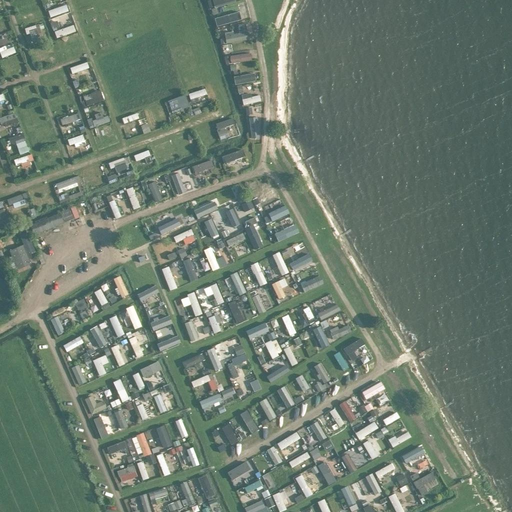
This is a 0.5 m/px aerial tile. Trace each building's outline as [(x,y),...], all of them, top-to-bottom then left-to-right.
[(56,15),(49,17),(51,23),(58,21),(56,15)] [(63,27),(57,30),(60,36),(66,33),(63,27)] [(17,42),(14,35),(7,38),(6,35),(0,37),(0,42),(2,48),(17,42)] [(36,44),(50,40),(48,35),(35,39),(36,44)] [(66,40),(68,46),(84,42),(82,35),(66,40)] [(177,47),(189,42),(187,36),(174,40),(177,47)] [(20,44),(4,49),(8,61),(23,56),(20,44)] [(180,57),(182,65),(197,61),(193,48),(190,49),(192,54),(180,57)] [(256,63),(242,63),(242,77),(250,77),(250,79),(256,79),(256,63)] [(190,88),(207,83),(205,77),(188,82),(190,88)] [(104,89),(102,82),(93,86),(91,83),(84,85),(87,95),(104,89)] [(186,82),(166,90),(170,101),(190,93),(186,82)] [(138,110),(144,109),(142,100),(123,104),(126,118),(140,115),(138,110)] [(64,115),(81,108),(78,101),(61,109),(64,115)] [(88,109),(91,117),(96,116),(98,122),(110,118),(106,104),(103,105),(101,101),(95,103),(96,107),(88,109)] [(197,101),(192,103),(194,109),(200,107),(197,101)] [(176,102),(170,104),(172,110),(179,108),(176,102)] [(20,118),(18,109),(17,109),(16,103),(0,105),(0,109),(1,112),(7,111),(8,115),(14,114),(15,119),(20,118)] [(28,117),(34,134),(53,128),(48,111),(43,112),(41,106),(27,110),(29,117),(28,117)] [(146,117),(139,120),(142,128),(149,126),(146,117)] [(223,121),(216,124),(219,133),(228,131),(225,122),(223,123),(223,121)] [(180,136),(194,133),(192,122),(178,125),(180,136)] [(118,131),(116,124),(109,126),(108,123),(98,126),(101,136),(118,131)] [(157,143),(174,136),(172,130),(154,136),(157,143)] [(23,133),(14,136),(19,149),(28,146),(23,133)] [(136,150),(151,144),(149,138),(134,144),(136,150)] [(224,152),(243,147),(241,140),(222,145),(224,152)] [(109,153),(111,159),(131,151),(128,146),(109,153)] [(212,148),(192,156),(199,176),(213,170),(208,158),(215,156),(212,148)] [(193,162),(184,163),(187,180),(197,178),(193,162)] [(114,168),(106,171),(108,178),(117,175),(114,168)] [(155,190),(168,185),(162,170),(149,174),(155,190)] [(39,194),(55,186),(49,174),(33,182),(39,194)] [(133,175),(126,178),(134,199),(140,196),(133,175)] [(261,194),(279,185),(275,176),(257,186),(261,194)] [(7,189),(10,197),(26,191),(25,189),(33,186),(31,180),(7,189)] [(240,184),(235,187),(239,196),(245,194),(240,184)] [(66,187),(56,190),(59,197),(69,193),(66,187)] [(90,199),(99,199),(99,198),(105,198),(105,188),(90,188),(90,199)] [(85,190),(62,200),(66,211),(90,201),(85,190)] [(249,194),(240,198),(243,206),(253,202),(249,194)] [(33,202),(27,204),(30,211),(35,209),(33,202)] [(282,214),(293,209),(290,204),(280,209),(282,214)] [(60,206),(30,219),(34,229),(64,217),(60,206)] [(235,208),(224,213),(228,222),(239,217),(235,208)] [(268,209),(263,212),(265,217),(271,214),(268,209)] [(245,219),(244,222),(256,217),(253,211),(244,216),(245,219)] [(278,231),(300,221),(296,212),(274,222),(278,231)] [(174,222),(178,231),(194,224),(190,214),(174,222)] [(198,223),(201,229),(214,223),(211,217),(198,223)] [(226,223),(220,226),(223,232),(228,229),(226,223)] [(22,239),(8,245),(16,264),(30,258),(27,250),(34,247),(26,227),(19,230),(22,239)] [(213,260),(220,257),(211,235),(204,239),(213,260)] [(312,248),(308,238),(292,245),(297,255),(312,248)] [(183,242),(176,244),(180,252),(186,249),(183,242)] [(173,246),(166,249),(168,254),(176,251),(173,246)] [(301,267),(317,261),(315,256),(299,261),(301,267)] [(248,279),(254,277),(249,258),(243,260),(248,279)] [(239,265),(233,266),(238,281),(244,279),(239,265)] [(301,272),(303,280),(324,274),(322,266),(301,272)] [(218,294),(225,291),(217,272),(210,275),(218,294)] [(205,291),(206,291),(208,296),(212,295),(205,275),(195,278),(198,287),(202,285),(205,291)] [(154,276),(140,283),(144,290),(157,283),(154,276)] [(105,277),(99,280),(102,285),(108,282),(105,277)] [(178,297),(185,294),(181,286),(175,288),(178,297)] [(80,301),(89,296),(84,288),(75,292),(80,301)] [(233,311),(241,311),(241,292),(232,292),(233,311)] [(310,311),(316,308),(309,295),(303,298),(310,311)] [(107,296),(99,300),(101,304),(109,300),(107,296)] [(121,302),(124,308),(136,301),(133,296),(121,302)] [(66,321),(63,315),(75,310),(71,300),(51,308),(57,324),(66,321)] [(152,309),(156,318),(172,312),(168,303),(159,306),(160,307),(152,309)] [(281,306),(289,325),(297,322),(289,303),(281,306)] [(116,304),(110,307),(118,326),(124,324),(116,304)] [(273,317),(280,314),(277,307),(270,310),(273,317)] [(253,333),(263,329),(261,324),(270,321),(267,312),(248,319),(253,333)] [(325,314),(319,317),(322,323),(328,320),(325,314)] [(314,319),(308,321),(310,327),(316,325),(314,319)] [(108,331),(116,327),(113,322),(106,326),(108,331)] [(137,347),(144,344),(136,325),(129,328),(137,347)] [(272,325),(266,328),(269,334),(275,332),(272,325)] [(304,325),(299,328),(302,333),(307,330),(304,325)] [(62,334),(66,343),(86,334),(83,326),(62,334)] [(358,338),(365,336),(363,329),(345,335),(351,354),(362,350),(358,338)] [(148,330),(141,332),(144,342),(151,339),(148,330)] [(298,331),(292,333),(296,340),(301,338),(298,331)] [(118,334),(112,336),(118,355),(124,353),(118,334)] [(240,338),(232,342),(236,350),(243,346),(240,338)] [(91,340),(86,343),(89,349),(94,346),(91,340)] [(188,359),(206,351),(202,342),(184,349),(188,359)] [(261,349),(256,351),(260,358),(264,356),(261,349)] [(284,355),(275,359),(274,357),(267,361),(271,368),(291,357),(289,352),(284,355)] [(80,354),(74,356),(80,373),(86,371),(80,354)] [(329,356),(332,362),(333,362),(336,367),(350,361),(347,355),(337,359),(334,354),(329,356)] [(139,361),(133,364),(139,378),(145,375),(139,361)] [(244,364),(247,372),(256,369),(254,361),(244,364)] [(127,372),(133,369),(130,362),(124,365),(127,372)] [(305,363),(297,365),(298,371),(306,370),(305,363)] [(121,367),(113,371),(123,391),(131,388),(121,367)] [(382,370),(360,380),(364,389),(386,379),(382,370)] [(258,372),(242,382),(245,388),(261,378),(258,372)] [(209,374),(207,375),(211,385),(216,382),(217,382),(216,380),(213,373),(209,374)] [(319,376),(313,379),(317,386),(323,382),(327,380),(325,377),(321,379),(319,376)] [(104,389),(97,392),(95,387),(101,384),(99,380),(86,386),(94,403),(108,396),(104,389)] [(163,382),(155,383),(160,403),(167,401),(163,382)] [(382,395),(390,390),(385,382),(378,386),(382,395)] [(299,389),(292,393),(295,398),(302,394),(299,389)] [(117,393),(109,397),(111,401),(119,397),(117,393)] [(130,396),(124,398),(126,405),(133,402),(130,396)] [(369,397),(363,400),(366,405),(372,402),(369,397)] [(362,398),(356,402),(360,408),(366,405),(363,400),(362,398)] [(249,399),(241,402),(247,414),(243,415),(248,424),(258,419),(249,399)] [(382,407),(386,414),(400,406),(396,399),(382,407)] [(375,402),(369,406),(371,411),(378,407),(375,402)] [(182,427),(191,424),(185,406),(176,409),(182,427)] [(309,412),(322,432),(329,428),(316,408),(309,412)] [(163,415),(158,417),(166,437),(171,434),(163,415)] [(392,435),(412,427),(408,418),(388,427),(392,435)] [(280,437),(301,430),(298,420),(277,427),(280,437)] [(215,423),(210,425),(214,432),(219,429),(215,423)] [(364,433),(368,442),(379,435),(374,427),(364,433)] [(195,435),(187,438),(193,456),(201,454),(195,435)] [(402,443),(406,452),(426,444),(422,435),(402,443)] [(222,438),(216,441),(219,447),(225,443),(222,438)] [(276,439),(266,444),(271,455),(281,450),(276,439)] [(315,443),(309,446),(312,452),(318,448),(315,443)] [(152,448),(145,450),(148,459),(155,457),(152,448)] [(234,457),(241,472),(258,464),(251,449),(234,457)] [(144,450),(137,452),(143,470),(150,467),(144,450)] [(379,467),(396,457),(392,451),(375,461),(379,467)] [(314,459),(309,463),(313,469),(318,465),(314,459)] [(266,471),(276,467),(273,460),(263,464),(266,471)] [(415,466),(409,470),(411,474),(418,471),(415,466)] [(402,467),(395,471),(400,480),(407,476),(402,467)] [(261,469),(238,479),(243,492),(263,485),(260,477),(263,476),(261,469)] [(342,478),(346,488),(344,489),(348,499),(358,495),(350,475),(342,478)] [(152,490),(169,485),(167,477),(150,482),(152,490)] [(290,497),(282,480),(272,484),(280,501),(290,497)] [(389,484),(397,504),(404,501),(396,482),(389,484)] [(263,485),(260,487),(263,492),(269,489),(266,483),(263,485)] [(327,510),(334,507),(325,487),(312,493),(313,497),(307,500),(310,506),(313,505),(316,511),(321,511),(324,511),(319,501),(322,500),(327,510)] [(300,488),(293,492),(296,497),(303,493),(300,488)] [(269,490),(263,493),(267,502),(274,499),(269,490)] [(215,493),(207,496),(209,501),(217,498),(215,493)] [(179,494),(166,499),(169,506),(181,501),(179,494)] [(184,500),(187,510),(196,508),(194,497),(184,500)]
